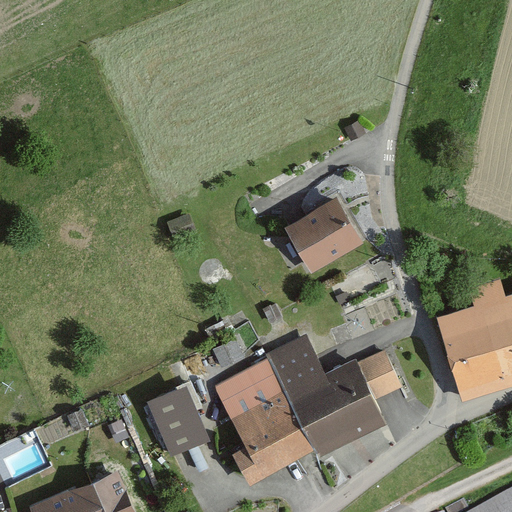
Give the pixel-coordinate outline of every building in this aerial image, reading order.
[(358,242),(333,200),(283,229),(308,272),(358,242)] [(511,385),(511,289),(503,292),(500,278),(468,287),(472,303),(436,314),(461,400),(511,385)] [(323,371),(304,333),(263,354),(265,358),(213,385),(242,441),(231,447),(248,479),(314,445),(319,455),(387,420),(375,398),(402,384),(384,350),(359,363),(355,355),(323,371)] [(204,436),(181,383),(143,399),(166,452),(204,436)] [(134,511),(116,467),(30,502),(33,511),(134,511)] [(511,511),(511,485),(463,511),(511,511)]
